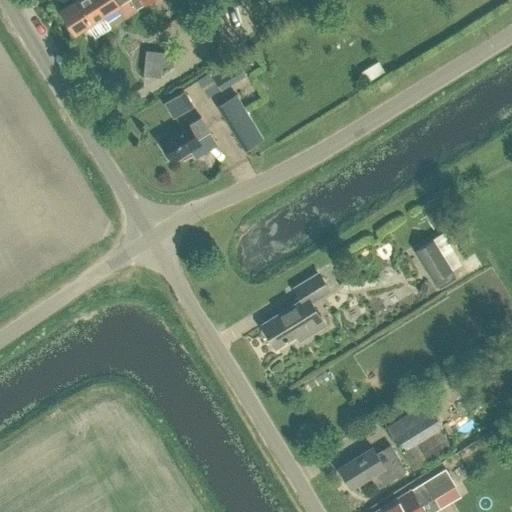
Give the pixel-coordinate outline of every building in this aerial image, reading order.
[(74,0),(61,9),(75,30),(87,23),(96,37),(111,27),(102,13),(122,0),(131,0),(136,8),(143,3),(144,3),(149,0),(74,0)] [(146,50),(144,74),(160,75),(162,52),(146,50)] [(210,71),(221,89),(246,75),(235,57),(210,71)] [(378,61),(360,71),(367,82),(384,71),(378,61)] [(173,116),(193,108),(186,90),(166,99),(173,116)] [(236,93),(219,104),(227,117),(234,130),(245,147),(262,136),(252,119),(236,93)] [(210,130),(200,116),(188,123),(187,122),(159,140),(172,160),(200,142),(197,138),(210,130)] [(443,192),(420,205),(426,214),(448,201),(443,192)] [(443,207),(427,216),(433,227),(449,218),(443,207)] [(414,248),(433,279),(438,287),(457,276),(452,267),(433,236),(414,248)] [(302,338),(325,324),(310,301),(328,290),(318,273),(295,287),(303,299),(262,324),(276,346),(299,331),(302,338)] [(428,445),(445,435),(439,426),(442,425),(427,401),(386,426),(401,450),(423,437),(428,445)] [(423,437),(401,450),(414,471),(452,447),(445,435),(428,445),(423,437)] [(405,469),(390,444),(376,453),(372,446),(338,467),(351,487),(376,471),(383,483),(405,469)] [(387,506),(377,511),(431,511),(440,507),(433,496),(453,484),(444,469),(424,481),(423,480),(385,503),(387,506)]
